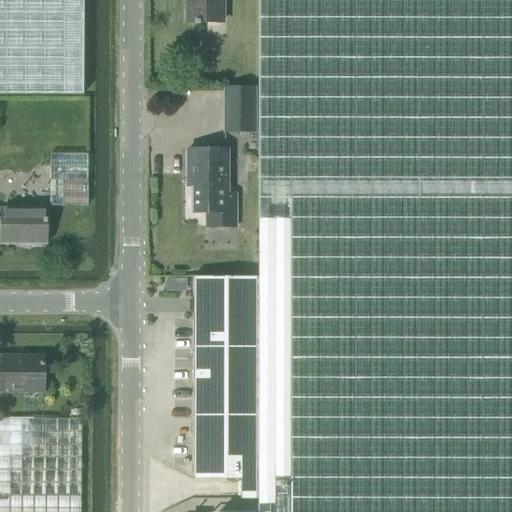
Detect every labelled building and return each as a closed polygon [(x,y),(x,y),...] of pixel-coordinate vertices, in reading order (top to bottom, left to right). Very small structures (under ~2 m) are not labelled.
[(0,0),(0,93),(82,94),(82,0),(0,0)] [(222,0),(188,0),(189,21),(223,20),(222,0)] [(511,511),(511,0),(256,0),(256,277),(256,498),(256,511),(511,511)] [(223,86),(222,132),(254,133),(254,86),(223,86)] [(191,213),(204,212),(204,228),(236,227),(236,192),(226,192),(225,151),(185,151),(185,176),(191,177),(191,213)] [(47,205),(86,205),(86,154),(48,154),(47,205)] [(0,242),(45,243),(46,210),(0,208),(0,242)] [(256,498),(256,277),(193,277),(192,478),(239,479),(239,498),(256,498)] [(0,393),(44,393),(44,356),(0,355),(0,393)] [(0,511),(79,511),(80,420),(0,419),(0,511)]
